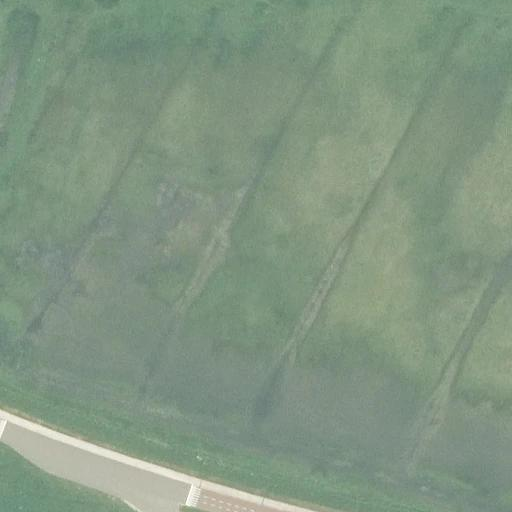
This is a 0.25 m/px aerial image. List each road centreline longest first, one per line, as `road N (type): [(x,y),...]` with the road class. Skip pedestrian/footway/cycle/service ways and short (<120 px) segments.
road 1 (tertiary): [(247,511),(120,473)]
road 2 (tertiary): [(120,473),(0,429)]
